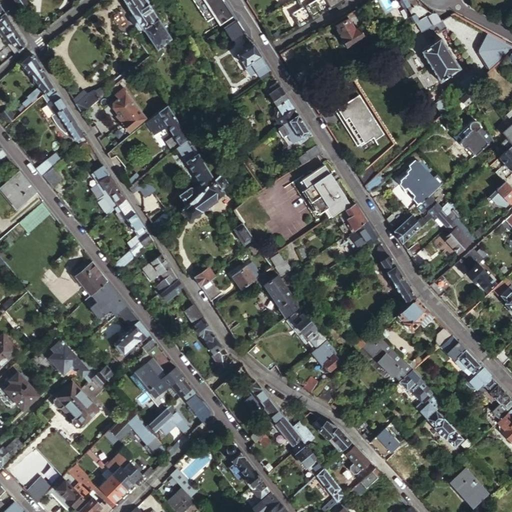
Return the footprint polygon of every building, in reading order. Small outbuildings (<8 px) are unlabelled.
[(15,0),(21,9),(29,4),(26,0),(15,0)] [(150,6),(145,0),(124,0),(138,20),(137,21),(136,23),(139,28),(140,29),(143,27),(145,29),(158,18),(150,6)] [(234,15),(224,0),(194,0),(207,20),(214,16),(220,24),(234,15)] [(275,0),(293,29),(341,0),(275,0)] [(401,0),(410,15),(405,18),(409,25),(416,21),(431,12),(420,6),(417,0),(401,0)] [(25,42),(5,12),(0,16),(0,27),(18,50),(24,45),(25,42)] [(441,12),(431,12),(416,21),(422,32),(440,21),(441,12)] [(355,29),(357,27),(356,25),(360,23),(354,14),(348,17),(355,29)] [(359,27),(357,27),(355,29),(348,17),(335,25),(342,37),(340,41),(343,45),(347,46),(364,36),(359,27)] [(158,18),(145,29),(159,49),(172,38),(158,18)] [(0,35),(15,53),(18,50),(0,27),(0,35)] [(419,49),(438,81),(459,68),(441,36),(419,49)] [(506,55),(511,49),(511,44),(502,39),(498,45),(506,55)] [(271,73),(253,44),(237,54),(250,74),(256,71),(262,79),(271,73)] [(293,47),(280,54),(285,62),(297,55),(293,47)] [(43,94),(53,85),(33,53),(30,53),(20,62),(39,85),(39,86),(28,97),(29,98),(33,103),(43,94)] [(145,66),(143,62),(123,78),(125,81),(127,81),(145,66)] [(306,69),(294,76),(302,88),(313,82),(306,69)] [(463,95),(470,89),(471,87),(464,78),(455,85),(463,95)] [(483,85),(480,80),(471,87),(470,89),(474,97),(481,90),(480,88),(483,85)] [(272,115),(280,127),(283,125),(298,114),(277,82),(272,85),(275,90),(270,93),(278,106),(275,109),(272,115)] [(88,140),(53,85),(43,94),(55,114),(52,116),(59,127),(63,131),(68,135),(71,133),(76,141),(77,140),(81,145),(88,140)] [(96,90),(100,97),(106,92),(103,86),(96,90)] [(122,122),(129,132),(146,118),(126,93),(128,91),(124,87),(116,94),(119,98),(114,102),(114,107),(124,120),(122,122)] [(465,105),(474,97),(470,89),(463,95),(459,98),(465,105)] [(74,99),(81,112),(100,97),(96,90),(95,90),(87,93),(85,90),(74,99)] [(384,133),(359,95),(339,108),(345,118),(348,117),(364,141),(372,136),(374,139),(384,133)] [(33,103),(29,98),(23,104),(26,108),(33,103)] [(182,145),(189,139),(168,104),(149,120),(157,132),(168,124),(182,145)] [(17,117),(9,107),(0,114),(0,116),(7,125),(17,117)] [(345,118),(339,108),(335,111),(357,145),(364,141),(348,117),(345,118)] [(309,132),(298,114),(283,125),(289,134),(288,135),(293,142),(299,138),(301,137),(309,132)] [(467,145),(475,154),(487,143),(479,134),(483,131),(478,125),(476,121),(472,119),(456,133),(461,138),(459,140),(460,141),(459,141),(459,142),(463,146),(467,145)] [(280,127),(277,129),(288,145),(293,142),(288,135),(289,134),(283,125),(280,127)] [(301,137),(302,140),(311,134),(309,132),(301,137)] [(498,153),(499,156),(511,145),(511,133),(500,144),(504,147),(498,153)] [(190,201),(214,179),(189,139),(182,145),(178,148),(185,159),(188,157),(190,160),(187,163),(198,181),(191,187),(189,184),(177,194),(186,204),(190,201)] [(92,147),(88,140),(81,145),(76,149),(81,155),(88,150),(92,147)] [(117,153),(127,164),(138,155),(129,144),(117,153)] [(302,164),(322,152),(318,144),(305,152),(305,153),(298,158),(302,164)] [(511,145),(499,156),(511,170),(511,145)] [(98,155),(92,147),(88,150),(93,158),(98,155)] [(42,175),(43,175),(60,162),(61,161),(56,153),(38,167),(37,168),(42,175)] [(428,195),(440,184),(434,177),(432,178),(418,160),(417,161),(413,159),(408,163),(408,165),(410,167),(409,167),(410,168),(407,170),(399,177),(400,178),(398,181),(402,185),(404,189),(408,194),(409,194),(412,197),(416,202),(420,201),(420,202),(428,195)] [(13,174),(18,170),(18,169),(11,161),(6,166),(13,174)] [(60,162),(43,175),(53,187),(63,179),(57,170),(60,168),(59,166),(61,164),(60,162)] [(325,207),(331,215),(345,205),(346,206),(350,203),(323,162),(300,177),(305,185),(302,187),(318,211),(325,207)] [(110,174),(103,164),(93,171),(100,181),(110,174)] [(365,186),(377,174),(369,165),(358,175),(365,186)] [(142,177),(146,173),(141,167),(133,173),(138,180),(141,178),(142,177)] [(13,174),(0,185),(7,193),(8,192),(19,205),(18,206),(19,206),(36,191),(29,182),(18,170),(13,174)] [(223,171),(214,179),(190,201),(186,204),(182,208),(189,219),(217,199),(215,197),(224,191),(221,187),(229,181),(223,171)] [(116,205),(125,197),(110,174),(100,181),(116,205)] [(380,178),(377,174),(365,186),(369,193),(380,185),(386,180),(383,176),(380,178)] [(133,184),(129,187),(133,193),(139,188),(145,196),(152,190),(142,177),(141,178),(138,180),(135,183),(134,184),(133,184)] [(509,203),(511,200),(511,187),(506,181),(490,194),(496,201),(504,204),(508,201),(509,203)] [(412,214),(394,230),(402,243),(434,214),(440,209),(428,195),(420,202),(427,209),(428,215),(422,220),(420,218),(417,221),(412,214)] [(153,239),(125,197),(116,205),(114,207),(117,211),(120,208),(137,234),(136,235),(140,242),(130,250),(134,256),(153,239)] [(357,227),(367,220),(365,218),(355,201),(345,208),(349,215),(346,217),(354,229),(357,227)] [(42,202),(19,223),(28,233),(51,212),(42,202)] [(447,202),(446,204),(451,211),(455,207),(451,203),(449,205),(447,202)] [(446,204),(440,209),(434,214),(446,227),(457,217),(454,213),(451,211),(446,204)] [(458,215),(462,219),(470,212),(466,208),(458,215)] [(397,209),(386,218),(392,227),(399,220),(403,217),(397,209)] [(148,217),(157,230),(159,228),(171,218),(169,215),(166,212),(156,220),(153,214),(148,217)] [(457,217),(446,227),(464,248),(474,239),(466,229),(466,228),(457,217)] [(367,243),(378,237),(367,220),(357,227),(367,243)] [(468,227),(477,237),(478,237),(485,230),(476,220),(468,227)] [(253,238),(243,223),(234,228),(245,243),(253,238)] [(419,240),(407,250),(411,257),(421,248),(424,246),(419,240)] [(353,252),(360,248),(362,247),(359,241),(352,246),(353,247),(350,248),(353,252)] [(262,251),(256,242),(251,247),(257,255),(262,251)] [(385,258),(389,255),(382,244),(378,247),(377,251),(381,261),(382,260),(385,258)] [(421,248),(411,257),(419,267),(430,258),(421,248)] [(114,264),(118,269),(134,256),(130,250),(114,264)] [(491,277),(468,252),(459,260),(469,271),(467,273),(475,282),(477,280),(487,291),(496,283),(495,281),(497,279),(493,275),(491,277)] [(164,289),(178,278),(161,253),(143,267),(153,281),(161,275),(166,282),(157,287),(160,292),(164,289)] [(271,258),(276,266),(284,260),(279,253),(271,258)] [(401,311),(417,297),(399,271),(389,255),(385,258),(382,260),(381,261),(380,261),(386,270),(385,271),(403,299),(396,304),(401,311)] [(75,274),(91,294),(107,280),(92,260),(75,274)] [(233,274),(242,288),(256,278),(247,264),(233,274)] [(195,277),(201,286),(206,282),(213,278),(215,276),(208,267),(194,276),(195,277)] [(331,267),(306,283),(319,302),(344,286),(331,267)] [(48,270),(43,275),(49,282),(55,277),(48,270)] [(139,273),(128,281),(133,288),(144,279),(139,273)] [(295,299),(278,273),(264,283),(286,315),(289,313),(299,305),(295,299)] [(430,285),(440,296),(452,286),(442,275),(430,285)] [(511,280),(507,276),(504,279),(493,289),(498,294),(511,281),(511,280)] [(160,292),(157,294),(159,297),(163,294),(166,298),(183,285),(178,278),(164,289),(160,292)] [(206,282),(201,286),(211,300),(223,292),(213,278),(206,282)] [(108,321),(120,311),(127,305),(107,280),(91,294),(97,301),(91,308),(99,318),(103,315),(108,321)] [(511,288),(509,286),(501,294),(506,300),(505,302),(511,309),(511,288)] [(295,299),(299,305),(301,307),(314,324),(320,319),(311,308),(313,306),(303,293),(295,299)] [(430,311),(417,297),(401,311),(397,314),(410,329),(430,311)] [(6,310),(15,303),(11,298),(4,305),(6,308),(5,309),(6,310)] [(214,334),(194,303),(185,309),(202,334),(201,335),(205,340),(205,339),(214,352),(215,351),(217,354),(216,355),(216,358),(219,362),(222,363),(223,365),(224,364),(226,358),(227,353),(214,334)] [(141,342),(150,334),(127,305),(120,311),(131,325),(131,329),(113,343),(115,346),(114,348),(119,353),(121,353),(123,355),(140,341),(141,342)] [(301,307),(299,305),(289,313),(290,315),(301,307)] [(301,307),(290,315),(309,339),(316,347),(311,350),(321,363),(323,362),(330,370),(340,362),(338,360),(324,341),(326,339),(314,324),(301,307)] [(461,318),(468,326),(480,316),(473,308),(461,318)] [(290,315),(285,320),(304,343),(309,339),(290,315)] [(244,320),(231,329),(235,335),(248,326),(244,320)] [(440,345),(453,335),(445,327),(438,333),(436,341),(440,345)] [(185,332),(175,340),(185,353),(196,345),(185,332)] [(0,364),(17,350),(3,333),(0,335),(0,364)] [(483,367),(453,335),(440,345),(454,360),(457,357),(474,376),(483,367)] [(72,367),(79,361),(64,344),(62,346),(60,342),(55,337),(47,343),(54,352),(48,357),(61,372),(64,372),(69,368),(67,366),(69,364),(72,367)] [(407,374),(371,337),(367,341),(364,344),(399,381),(407,374)] [(341,357),(326,339),(324,341),(338,360),(341,357)] [(351,343),(358,349),(364,344),(360,340),(357,339),(351,343)] [(268,371),(274,366),(259,342),(247,351),(268,371)] [(510,358),(503,350),(496,356),(504,364),(510,358)] [(145,352),(138,358),(144,364),(131,374),(146,392),(153,387),(158,393),(172,383),(165,373),(160,378),(157,374),(163,369),(164,369),(154,356),(151,359),(145,352)] [(79,361),(72,367),(82,377),(83,376),(82,375),(82,374),(81,374),(81,373),(81,372),(81,371),(82,371),(82,370),(85,367),(79,361)] [(91,362),(87,366),(95,374),(99,371),(91,362)] [(95,374),(87,366),(85,367),(82,370),(82,371),(81,371),(81,372),(81,373),(81,374),(82,374),(82,375),(83,376),(88,381),(92,378),(95,374)] [(106,379),(112,374),(105,366),(99,371),(106,379)] [(180,395),(182,394),(191,386),(185,380),(186,379),(175,366),(166,373),(165,373),(172,383),(176,380),(178,383),(173,387),(180,395)] [(511,403),(511,398),(483,367),(474,376),(465,383),(468,386),(476,389),(479,391),(482,392),(485,392),(489,392),(500,403),(491,411),(499,420),(502,417),(510,410),(508,408),(511,403)] [(166,373),(163,369),(157,374),(160,378),(165,373),(166,373)] [(413,369),(407,374),(399,381),(398,382),(406,391),(408,389),(424,407),(419,411),(426,418),(431,414),(436,409),(439,406),(417,381),(421,378),(413,369)] [(39,394),(18,370),(9,378),(12,381),(5,387),(23,408),(39,394)] [(99,386),(106,379),(99,371),(95,374),(92,378),(99,386)] [(275,423),(283,415),(257,381),(246,376),(243,382),(249,386),(253,391),(252,392),(270,415),(263,422),(264,423),(268,429),(275,423)] [(302,388),(310,393),(317,381),(310,376),(302,388)] [(90,402),(73,382),(54,400),(54,403),(58,408),(62,408),(71,418),(71,422),(75,426),(78,425),(99,406),(100,407),(103,404),(98,398),(93,403),(91,402),(90,402)] [(327,385),(319,397),(324,401),(327,403),(335,391),(327,385)] [(191,386),(182,394),(185,397),(187,400),(186,401),(191,406),(188,409),(194,415),(197,413),(203,421),(209,415),(210,409),(191,386)] [(179,397),(171,403),(174,406),(181,400),(179,397)] [(176,423),(170,416),(175,411),(169,405),(153,418),(150,421),(146,424),(153,432),(160,425),(166,432),(176,423)] [(146,424),(139,417),(130,407),(110,428),(119,437),(130,426),(153,449),(161,441),(153,432),(146,424)] [(511,408),(510,410),(502,417),(511,427),(511,435),(508,439),(511,443),(511,408)] [(463,439),(436,409),(431,414),(426,418),(434,426),(433,427),(444,439),(445,438),(453,447),(463,439)] [(184,425),(186,423),(175,411),(170,416),(176,423),(184,430),(186,428),(184,425)] [(351,423),(360,433),(371,423),(362,413),(351,423)] [(292,426),(283,415),(275,423),(292,444),(293,444),(300,437),(292,426)] [(300,419),(292,426),(300,437),(303,440),(305,443),(314,437),(300,419)] [(339,451),(350,441),(338,427),(326,421),(318,428),(339,451)] [(251,434),(256,440),(268,429),(264,423),(257,429),(251,434)] [(385,427),(369,442),(381,455),(388,448),(390,450),(399,443),(385,427)] [(265,434),(257,440),(263,447),(271,440),(265,434)] [(295,446),(303,440),(300,437),(293,444),(295,446)] [(473,444),(468,438),(461,444),(466,450),(473,444)] [(0,461),(3,464),(23,445),(17,439),(5,450),(3,447),(0,449),(0,461)] [(305,443),(303,440),(295,446),(292,448),(294,451),(309,470),(313,467),(316,465),(313,460),(317,458),(305,443)] [(178,442),(169,451),(170,451),(171,453),(178,446),(178,443),(178,442)] [(253,485),(262,478),(243,453),(237,445),(236,446),(235,445),(234,443),(233,443),(231,443),(229,443),(228,444),(227,445),(226,447),(226,449),(227,451),(228,452),(228,453),(235,462),(228,467),(239,481),(246,476),(253,485)] [(357,473),(363,479),(375,468),(366,457),(354,445),(346,452),(354,462),(361,469),(357,473)] [(90,449),(96,455),(99,453),(92,446),(90,449)] [(396,450),(385,460),(392,467),(403,457),(396,450)] [(107,467),(127,487),(141,473),(122,453),(110,464),(109,463),(110,462),(107,459),(105,458),(102,461),(105,464),(107,467)] [(324,468),(317,458),(313,460),(316,465),(313,467),(318,473),(324,468)] [(263,464),(268,471),(275,465),(270,459),(263,464)] [(361,469),(354,462),(350,465),(350,469),(353,473),(357,473),(361,469)] [(97,484),(76,463),(68,471),(79,482),(73,489),(65,481),(56,489),(75,507),(97,484)] [(103,491),(107,495),(113,501),(127,487),(107,467),(105,469),(110,475),(105,480),(110,484),(103,491)] [(450,480),(472,504),(486,491),(464,467),(450,480)] [(345,494),(334,479),(324,468),(318,473),(316,475),(334,497),(332,500),(335,503),(337,502),(344,495),(345,494)] [(375,468),(363,479),(360,481),(366,487),(381,474),(375,468)] [(43,497),(51,489),(41,478),(28,491),(38,502),(43,497)] [(255,511),(266,511),(280,501),(272,491),(262,478),(253,485),(252,490),(260,501),(252,508),(255,511)] [(355,485),(353,488),(348,492),(354,498),(366,487),(360,481),(355,485)] [(203,511),(198,506),(196,508),(178,488),(167,497),(179,511),(182,510),(184,511),(203,511)] [(433,488),(422,499),(432,510),(444,500),(433,488)] [(109,511),(117,505),(113,501),(107,495),(101,500),(104,502),(102,504),(103,504),(99,508),(97,507),(100,504),(93,496),(78,510),(80,511),(109,511)] [(347,498),(344,495),(337,502),(340,505),(347,498)] [(43,497),(38,502),(46,511),(48,511),(53,508),(43,497)] [(320,510),(321,511),(324,511),(335,503),(332,500),(320,510)] [(288,511),(280,501),(266,511),(288,511)] [(26,511),(25,511),(17,502),(6,511),(26,511)]
